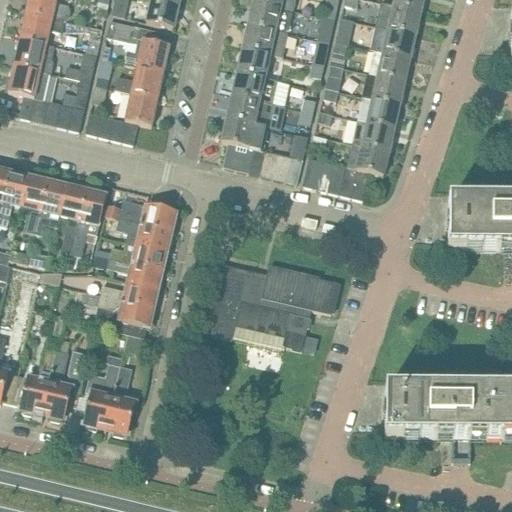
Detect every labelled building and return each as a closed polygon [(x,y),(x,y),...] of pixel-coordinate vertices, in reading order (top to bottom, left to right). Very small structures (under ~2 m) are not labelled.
[(28,0),(25,16),(63,24),(64,23),(65,23),(66,23),(66,22),(67,21),(68,20),(68,19),(69,19),(69,18),(69,17),(69,16),(69,15),(69,14),(69,13),(69,12),(69,11),(68,11),(68,10),(55,7),(56,0),(28,0)] [(128,0),(114,0),(111,18),(124,21),(128,0)] [(253,0),(252,5),(292,14),(295,0),(253,0)] [(337,0),(326,0),(322,20),(334,23),(339,0),(337,0)] [(356,12),(358,1),(353,0),(345,0),(343,9),(356,12)] [(394,0),(393,9),(420,15),(423,0),(394,0)] [(172,32),(178,8),(151,2),(145,26),(172,32)] [(104,23),(107,6),(97,4),(93,20),(104,23)] [(252,5),(247,28),(287,37),(292,14),(252,5)] [(380,6),(374,30),(414,39),(420,15),(393,9),(380,6)] [(25,16),(19,42),(45,48),(49,34),(60,36),(63,24),(25,16)] [(322,20),(317,44),(328,47),(334,23),(322,20)] [(340,22),(335,45),(348,48),(353,25),(340,22)] [(110,24),(106,40),(129,46),(133,29),(110,24)] [(247,28),(242,51),(269,58),(282,61),(287,37),(247,28)] [(374,30),(369,53),(373,54),(409,62),(414,39),(374,30)] [(88,41),(85,57),(95,59),(99,43),(88,41)] [(19,42),(13,69),(39,75),(50,77),(53,65),(50,62),(53,50),(45,48),(19,42)] [(123,68),(136,71),(162,77),(168,49),(142,43),(139,58),(126,55),(123,68)] [(317,44),(311,67),(323,70),(328,47),(317,44)] [(345,58),(348,48),(335,45),(332,55),(345,58)] [(242,51),(236,75),(264,81),(269,58),(242,51)] [(373,54),(368,77),(404,85),(409,62),(373,54)] [(85,57),(79,84),(89,86),(95,59),(85,57)] [(101,63),(95,89),(106,92),(112,65),(101,63)] [(323,70),(311,67),(308,80),(320,82),(323,70)] [(13,69),(7,96),(23,100),(33,103),(33,102),(35,102),(42,104),(46,88),(48,78),(50,78),(50,77),(39,75),(13,69)] [(340,82),(342,72),(329,69),(327,79),(340,82)] [(118,81),(115,94),(130,97),(156,103),(162,77),(136,71),(133,84),(118,81)] [(231,98),(259,105),(271,107),(277,84),(264,81),(236,75),(231,98)] [(366,77),(360,100),(362,101),(398,109),(404,85),(368,77),(366,77)] [(89,86),(79,84),(73,111),(84,113),(89,86)] [(102,108),(106,92),(95,89),(91,106),(102,108)] [(335,105),(337,95),(324,92),(322,102),(335,105)] [(130,97),(124,125),(126,125),(138,128),(150,130),(156,103),(130,97)] [(271,107),(259,105),(231,98),(226,122),(253,128),(268,131),(273,108),(271,107)] [(33,103),(23,100),(18,120),(30,123),(35,102),(33,102),(33,103)] [(362,101),(356,124),(366,126),(393,132),(398,109),(362,101)] [(47,105),(42,104),(35,102),(30,123),(42,126),(47,105)] [(312,117),(315,105),(303,102),(300,114),(312,117)] [(54,129),(60,108),(47,105),(42,126),(54,129)] [(72,110),(60,108),(54,129),(66,132),(72,110)] [(84,113),(73,111),(72,110),(66,132),(79,135),(84,113)] [(312,117),(300,114),(298,126),(309,129),(312,117)] [(329,129),(332,118),(319,115),(316,126),(329,129)] [(84,137),(97,140),(102,119),(89,116),(84,137)] [(114,122),(102,119),(97,140),(109,143),(114,122)] [(126,125),(124,125),(114,122),(109,143),(121,146),(126,125)] [(268,131),(253,128),(226,122),(221,146),(228,147),(240,150),(252,153),(262,155),(268,131)] [(356,124),(351,147),(361,150),(388,156),(393,132),(366,126),(356,124)] [(138,128),(126,125),(121,146),(133,148),(138,128)] [(324,152),(326,142),(314,139),(311,149),(324,152)] [(235,173),(240,150),(228,147),(223,170),(235,173)] [(388,156),(361,150),(351,147),(346,171),(357,174),(369,177),(382,180),(388,156)] [(293,149),(290,161),(301,164),(304,152),(293,149)] [(247,176),(252,153),(240,150),(235,173),(244,176),(247,176)] [(265,155),(262,155),(252,153),(247,176),(259,179),(265,155)] [(259,179),(271,182),(277,158),(265,155),(259,179)] [(289,161),(277,158),(271,182),(283,185),(289,161)] [(301,164),(290,161),(289,161),(283,185),(296,188),(301,164)] [(302,189),(314,192),(320,165),(308,162),(302,189)] [(320,165),(314,192),(326,195),(333,168),(320,165)] [(326,195),(338,198),(345,171),(333,168),(326,195)] [(0,211),(9,173),(1,171),(0,171),(0,211)] [(350,201),(357,174),(346,171),(345,171),(338,198),(350,201)] [(12,207),(21,210),(28,181),(20,179),(17,175),(9,173),(0,211),(0,229),(6,231),(12,207)] [(362,204),(363,202),(369,177),(357,174),(350,201),(362,204)] [(24,235),(34,238),(48,182),(40,180),(36,183),(28,181),(21,210),(30,212),(24,235)] [(48,182),(34,238),(44,240),(45,237),(47,229),(56,231),(59,219),(66,190),(58,188),(56,184),(48,182)] [(63,244),(59,258),(69,260),(70,258),(73,247),(86,191),(78,189),(74,192),(66,190),(59,219),(68,221),(63,244)] [(73,247),(70,258),(80,261),(83,249),(86,238),(96,240),(98,228),(105,199),(97,197),(94,193),(86,191),(73,247)] [(107,210),(105,221),(117,224),(173,237),(175,229),(173,225),(175,216),(122,204),(120,212),(119,217),(116,216),(117,212),(107,210)] [(511,205),(447,205),(447,254),(511,254),(511,205)] [(117,224),(115,234),(126,237),(124,245),(166,255),(168,247),(172,245),(173,237),(117,224)] [(109,262),(164,275),(166,267),(164,263),(166,255),(124,245),(122,254),(111,252),(109,262)] [(0,266),(7,268),(8,264),(10,256),(0,253),(0,266)] [(10,256),(8,264),(27,269),(27,267),(29,258),(11,254),(10,256)] [(30,255),(29,258),(27,267),(47,271),(49,259),(30,255)] [(95,259),(93,269),(129,278),(127,286),(157,293),(159,285),(162,283),(164,275),(109,262),(95,259)] [(7,268),(0,266),(0,282),(7,284),(10,270),(7,269),(7,268)] [(310,314),(331,318),(338,287),(268,271),(266,278),(223,268),(220,281),(223,282),(210,338),(288,356),(289,352),(301,354),(310,314)] [(56,290),(59,277),(41,276),(39,286),(56,290)] [(102,290),(99,300),(155,313),(157,305),(155,301),(157,293),(127,286),(125,295),(102,290)] [(154,321),(155,313),(99,300),(92,330),(127,338),(143,342),(146,332),(147,332),(149,323),(154,321)] [(127,338),(123,355),(145,360),(149,343),(143,342),(127,338)] [(17,379),(10,407),(19,409),(18,413),(23,414),(22,416),(31,419),(32,416),(41,418),(56,355),(59,343),(47,340),(37,383),(17,379)] [(0,407),(1,405),(10,407),(17,379),(0,374),(0,365),(5,343),(0,341),(0,407)] [(72,354),(67,378),(75,390),(73,398),(79,399),(79,400),(89,358),(72,354)] [(68,357),(56,355),(41,418),(50,420),(49,423),(59,425),(59,423),(63,423),(71,391),(60,389),(68,357)] [(119,370),(108,367),(104,382),(89,378),(84,396),(89,397),(82,428),(86,429),(86,431),(95,434),(95,431),(104,433),(119,370)] [(131,373),(119,370),(104,433),(113,435),(113,438),(122,440),(123,437),(127,438),(134,406),(124,404),(131,373)] [(511,394),(384,394),(384,442),(511,443),(511,394)]
